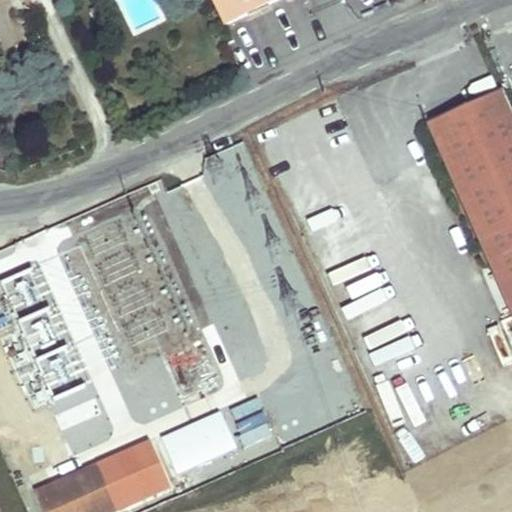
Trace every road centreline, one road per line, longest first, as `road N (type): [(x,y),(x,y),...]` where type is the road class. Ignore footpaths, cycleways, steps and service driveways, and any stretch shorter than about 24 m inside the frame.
road 1 (unclassified): [(488,0),(153,149),(0,196)]
road 2 (unknown): [(462,390),(348,167),(340,131),(355,109),(511,40)]
